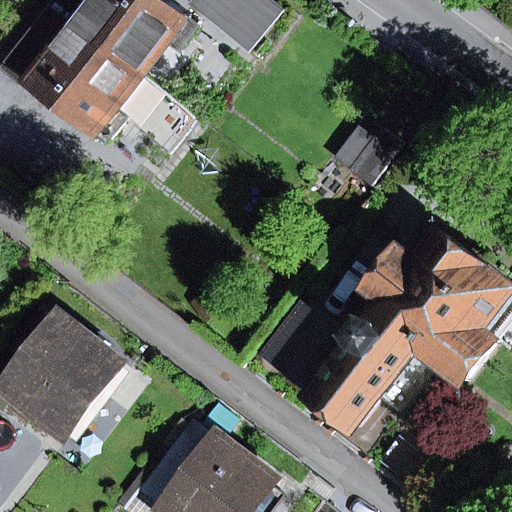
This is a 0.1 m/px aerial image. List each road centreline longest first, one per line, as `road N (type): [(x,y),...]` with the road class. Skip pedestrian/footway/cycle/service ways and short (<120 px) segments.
road 1 (residential): [(0,203),(410,511)]
road 2 (tertiary): [(511,91),(405,10)]
